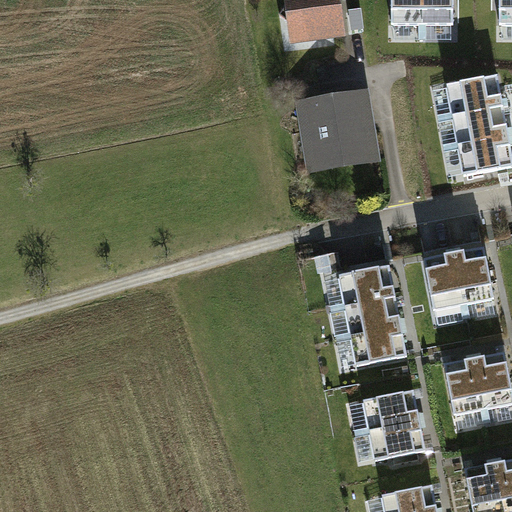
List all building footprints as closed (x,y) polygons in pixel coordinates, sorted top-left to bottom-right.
[(335,0),(284,0),(291,46),(341,39),(335,0)] [(397,0),(398,23),(429,23),(428,0),(397,0)] [(459,0),(428,0),(429,23),(460,22),(459,0)] [(511,0),(503,0),(504,23),(511,23),(511,0)] [(498,69),(448,79),(453,109),(503,99),(498,69)] [(509,128),(503,99),(453,109),(459,138),(509,128)] [(367,101),(296,109),(304,177),(375,170),(367,101)] [(511,159),(511,143),(509,128),(459,138),(465,168),(511,159)] [(485,250),(455,255),(464,305),(494,299),(485,250)] [(455,255),(424,261),(434,311),(464,305),(455,255)] [(390,268),(340,277),(346,308),(396,298),(390,268)] [(402,327),(396,298),(346,308),(352,337),(402,327)] [(408,358),(402,327),(352,337),(357,367),(408,358)] [(511,388),(506,354),(475,360),(485,410),(511,404),(511,388)] [(475,360),(445,366),(455,415),(485,410),(475,360)] [(414,392),(364,401),(370,432),(420,422),(414,392)] [(426,452),(420,422),(370,432),(376,462),(426,452)] [(511,511),(511,461),(496,464),(504,511),(511,511)] [(504,511),(496,464),(465,470),(473,511),(504,511)] [(438,511),(433,487),(383,496),(385,511),(438,511)]
